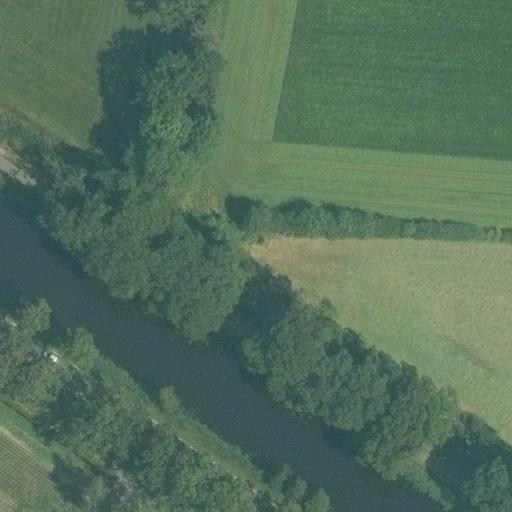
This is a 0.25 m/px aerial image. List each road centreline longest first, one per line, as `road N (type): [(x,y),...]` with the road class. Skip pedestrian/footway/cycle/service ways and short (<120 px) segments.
road 1 (unclassified): [(507,511),(0,160)]
road 2 (secondary): [(131,424),(0,333)]
road 3 (secondary): [(257,511),(131,424)]
